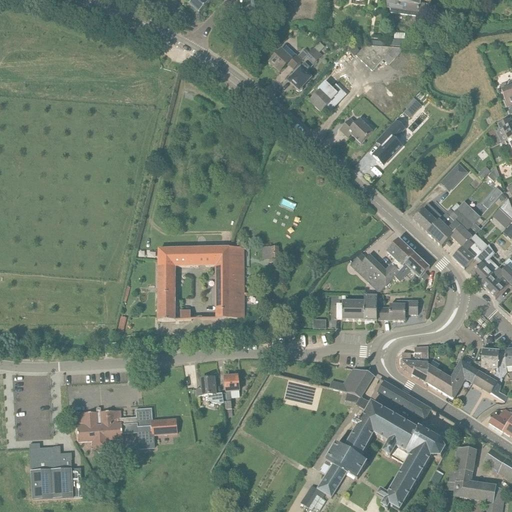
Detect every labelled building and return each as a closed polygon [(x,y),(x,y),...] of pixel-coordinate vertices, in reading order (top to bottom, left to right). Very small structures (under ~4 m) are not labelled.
[(194,0),(189,5),(199,14),(211,0),(194,0)] [(386,0),(387,9),(390,9),(390,14),(423,18),(423,13),(418,12),(419,5),(408,4),(408,0),(386,0)] [(408,0),(408,4),(419,5),(418,12),(423,13),(425,4),(420,4),(420,0),(408,0)] [(388,46),(404,47),(405,34),(394,33),(394,40),(388,40),(388,46)] [(438,44),(429,34),(424,38),(433,48),(438,44)] [(365,46),(356,56),(372,71),(383,59),(389,65),(404,49),(383,47),(383,42),(367,41),(366,46),(365,46)] [(315,48),(319,53),(324,47),(319,43),(315,48)] [(348,51),(354,57),(359,51),(354,45),(348,51)] [(305,57),(309,53),(305,49),(303,52),(298,57),(295,55),(292,60),(282,51),(269,64),(279,73),(288,65),(293,70),(306,57),(305,57)] [(305,75),(311,67),(320,58),(313,50),(309,53),(305,57),(306,57),(309,60),(290,80),(294,85),(293,86),(295,89),(296,91),(299,93),(302,91),(302,88),(311,80),(305,75)] [(511,80),(509,81),(507,86),(507,88),(501,90),(507,107),(511,105),(511,80)] [(321,113),(331,102),(327,99),(334,92),(325,83),(318,90),(320,92),(310,102),(321,113)] [(229,116),(234,119),(237,114),(232,111),(229,116)] [(508,140),(511,138),(511,123),(510,119),(497,125),(498,128),(496,132),(501,143),(500,144),(505,141),(508,140)] [(361,145),(372,133),(358,120),(354,125),(350,120),(339,131),(345,136),(348,133),(361,145)] [(392,124),(376,142),(381,147),(371,158),(381,167),(400,148),(393,141),(401,133),(392,124)] [(458,165),(440,184),(449,193),(468,174),(458,165)] [(490,173),(485,168),(477,176),(481,181),(490,173)] [(494,171),(488,176),(493,182),(499,176),(494,171)] [(503,213),(507,217),(511,212),(508,200),(499,210),(503,213)] [(454,215),(459,210),(457,209),(453,214),(450,211),(454,206),(451,203),(450,202),(440,212),(444,216),(436,224),(430,218),(428,216),(434,210),(428,205),(413,221),(428,235),(450,212),(454,215)] [(468,233),(474,226),(480,219),(465,204),(459,210),(454,215),(450,212),(428,235),(442,248),(451,238),(454,237),(452,234),(461,226),(468,233)] [(450,211),(453,214),(457,209),(459,207),(457,204),(454,206),(450,211)] [(480,231),(479,230),(474,226),(468,233),(461,226),(452,234),(454,237),(465,246),(470,240),(470,241),(480,231)] [(396,278),(415,256),(399,240),(387,253),(396,262),(386,273),(368,257),(365,260),(361,255),(358,258),(350,267),(379,294),(395,277),(396,278)] [(482,252),(470,241),(470,240),(465,246),(462,249),(452,259),(464,270),(474,260),(480,254),(482,252)] [(488,261),(494,254),(489,246),(482,252),(480,254),(487,261),(488,261)] [(280,248),(263,248),(262,261),(269,261),(269,263),(280,263),(280,248)] [(173,268),(215,268),(215,267),(229,266),(230,249),(155,249),(158,322),(175,322),(173,268)] [(243,319),(243,309),(241,249),(230,249),(229,266),(215,267),(215,268),(217,320),(243,319)] [(482,287),(502,265),(494,254),(488,261),(487,261),(483,265),(482,263),(470,275),(481,287),(482,286),(482,287)] [(400,283),(411,271),(420,279),(429,269),(415,256),(396,278),(400,283)] [(511,271),(504,263),(502,265),(482,287),(495,300),(510,285),(511,286),(511,271)] [(383,321),(383,309),(377,308),(377,296),(364,296),(364,303),(364,322),(377,322),(377,321),(383,321)] [(364,322),(364,303),(342,302),(342,305),(336,305),(336,321),(342,321),(342,322),(364,322)] [(418,303),(409,302),(397,302),(397,305),(389,305),(388,309),(383,309),(383,321),(389,321),(389,322),(405,322),(405,316),(418,316),(418,306),(418,303)] [(180,311),(181,320),(190,320),(191,311),(180,311)] [(126,319),(121,318),(118,331),(123,332),(126,319)] [(327,330),(327,321),(315,321),(314,329),(327,330)] [(428,363),(427,349),(414,349),(414,359),(420,360),(419,355),(421,355),(421,364),(411,363),(411,354),(403,355),(402,368),(407,372),(412,375),(428,384),(428,363)] [(507,352),(505,352),(505,353),(482,351),(481,362),(474,362),(472,367),(481,372),(496,381),(501,385),(503,380),(507,374),(506,368),(507,368),(507,352)] [(439,392),(448,377),(431,367),(431,363),(428,363),(428,384),(428,385),(439,392)] [(471,370),(460,363),(456,371),(452,379),(448,377),(439,392),(440,393),(453,400),(465,379),(473,384),(481,372),(472,367),(471,370)] [(371,403),(362,398),(369,387),(364,384),(369,375),(373,377),(373,376),(369,374),(353,370),(343,385),(331,382),(329,389),(347,393),(345,402),(356,404),(355,406),(366,412),(360,423),(356,420),(352,426),(356,429),(344,451),(335,445),(325,462),(319,473),(325,476),(316,490),(311,487),(300,504),(308,509),(312,511),(311,511),(319,511),(326,502),(322,500),(325,496),(331,500),(347,475),(358,481),(368,464),(361,461),(374,437),(387,444),(381,455),(404,468),(387,496),(380,491),(377,498),(384,502),(380,508),(387,511),(389,508),(396,511),(400,511),(431,459),(441,459),(445,450),(446,450),(452,439),(422,422),(418,429),(417,430),(371,403)] [(501,385),(496,381),(481,372),(473,384),(504,402),(507,397),(499,393),(501,385)] [(239,393),(239,387),(238,377),(225,378),(227,403),(225,403),(226,411),(226,418),(232,418),(232,410),(231,394),(239,393)] [(215,394),(215,389),(214,379),(201,380),(202,390),(197,390),(198,398),(207,397),(207,402),(224,406),(222,394),(215,394)] [(425,421),(431,411),(379,380),(379,381),(383,384),(377,394),(425,421)] [(122,425),(129,425),(137,424),(139,450),(154,449),(153,437),(177,435),(176,421),(152,423),(151,410),(136,411),(137,420),(121,421),(120,412),(101,413),(101,414),(97,414),(97,413),(77,415),(78,428),(77,428),(78,443),(93,442),(94,453),(109,452),(108,441),(123,440),(122,425)] [(503,433),(511,417),(511,411),(511,414),(504,410),(499,418),(495,416),(489,424),(503,433)] [(511,439),(511,417),(503,433),(511,439)] [(210,440),(217,444),(222,436),(215,432),(210,440)] [(29,450),(32,502),(82,499),(81,470),(72,470),(71,455),(60,456),(60,451),(55,451),(55,449),(40,449),(40,451),(36,451),(36,450),(29,450)] [(500,511),(503,500),(504,490),(469,485),(473,467),(475,452),(458,449),(455,470),(450,469),(447,483),(455,484),(453,498),(488,504),(486,511),(500,511)] [(484,463),(499,473),(505,461),(506,460),(492,451),(484,463)] [(511,465),(506,462),(499,473),(497,475),(511,484),(511,465)] [(240,511),(233,496),(225,500),(230,511),(240,511)]
